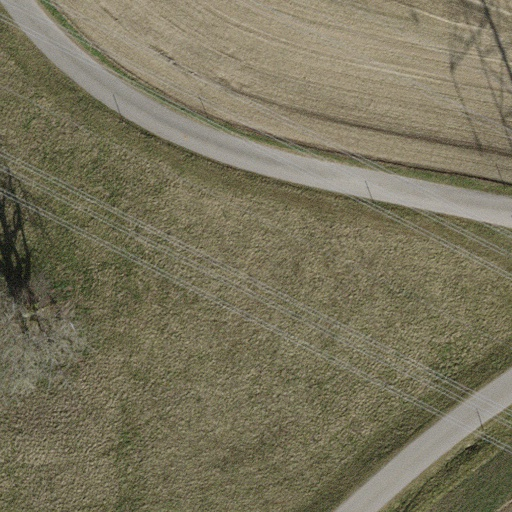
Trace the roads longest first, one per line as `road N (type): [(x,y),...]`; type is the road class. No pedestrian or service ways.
road 1 (unclassified): [(511,211),(295,166),(187,133),(88,75),(17,0)]
road 2 (unclassified): [(361,511),(398,470),(511,391)]
